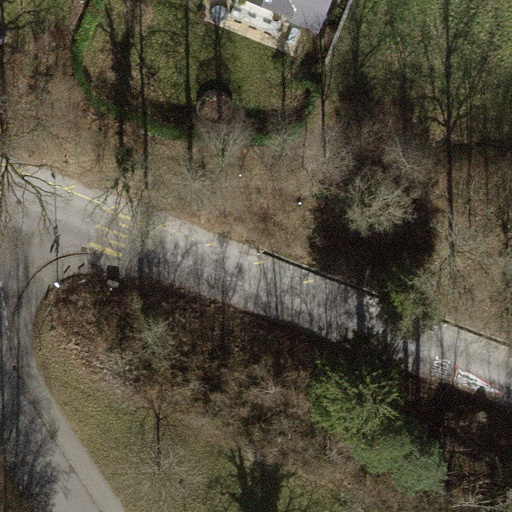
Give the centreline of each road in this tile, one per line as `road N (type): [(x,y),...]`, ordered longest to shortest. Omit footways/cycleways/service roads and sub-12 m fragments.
road 1 (residential): [(511,386),(0,198)]
road 2 (residential): [(0,382),(71,511)]
